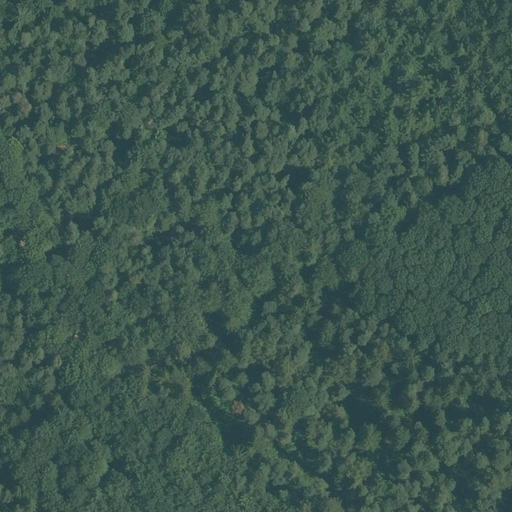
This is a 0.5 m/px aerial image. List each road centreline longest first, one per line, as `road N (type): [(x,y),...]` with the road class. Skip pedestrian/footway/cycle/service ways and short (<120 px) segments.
road 1 (track): [(0,444),(511,159)]
road 2 (track): [(70,406),(138,511)]
